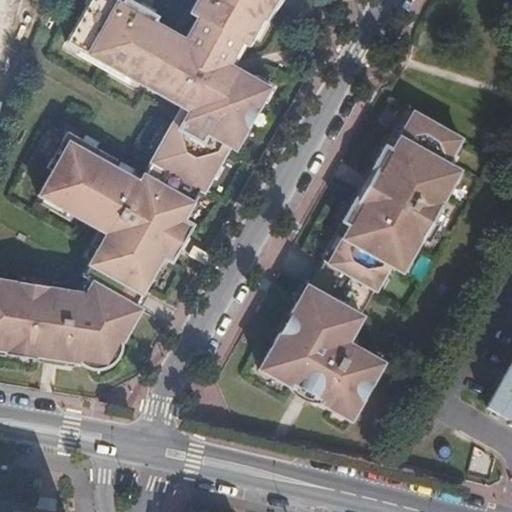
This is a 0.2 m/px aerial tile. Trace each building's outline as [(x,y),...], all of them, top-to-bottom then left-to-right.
[(198,190),(201,192),(226,148),(231,152),(265,91),(225,67),(237,45),(242,47),(257,21),(260,23),(273,0),(197,0),(189,16),(196,20),(183,43),(106,0),(88,0),(65,45),(179,110),(149,162),(198,190)] [(460,139),(408,110),(386,147),(382,145),(369,168),(374,171),(357,203),(351,199),(338,222),(341,224),(322,260),(374,290),(387,267),(402,274),(407,266),(405,264),(420,240),(428,244),(431,239),(445,213),(448,208),(440,204),(459,170),(447,163),(460,139)] [(386,147),(408,110),(400,111),(382,145),(386,147)] [(198,190),(149,162),(142,175),(139,173),(136,178),(70,143),(39,197),(104,235),(81,275),(84,278),(77,291),(48,287),(48,284),(18,280),(17,282),(0,279),(0,347),(5,348),(4,352),(34,357),(35,353),(79,361),(79,359),(106,364),(139,308),(133,306),(161,256),(169,261),(189,223),(182,219),(198,190)] [(374,171),(369,168),(365,172),(362,176),(356,185),(352,193),(351,199),(357,203),(374,171)] [(449,216),(445,213),(431,239),(434,241),(449,216)] [(341,224),(338,222),(318,258),(322,260),(341,224)] [(360,315),(374,290),(322,260),(307,285),(360,315)] [(363,317),(360,315),(307,285),(305,284),(304,283),(302,287),(294,302),(279,327),(268,348),(256,370),(290,389),(318,404),(319,404),(349,421),(382,362),(347,344),(363,317)] [(294,302),(302,287),(298,285),(290,300),(294,302)] [(265,346),(268,348),(279,327),(276,325),(265,346)] [(511,364),(488,407),(511,421),(511,364)] [(311,405),(318,404),(290,389),(293,395),(299,401),(305,404),(311,405)]
